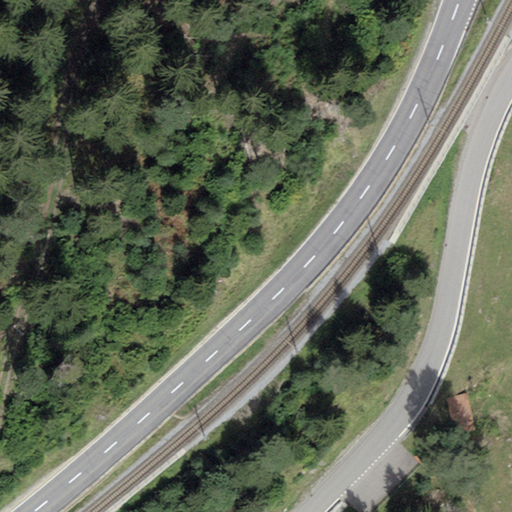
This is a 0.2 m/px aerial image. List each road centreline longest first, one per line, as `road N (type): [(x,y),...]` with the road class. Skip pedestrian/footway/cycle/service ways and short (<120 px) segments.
road 1 (primary): [(459,0),(373,189),(294,291),(34,511)]
road 2 (unclassified): [(308,511),(424,382),(467,195),(511,71)]
road 3 (track): [(103,0),(72,88),(0,403)]
